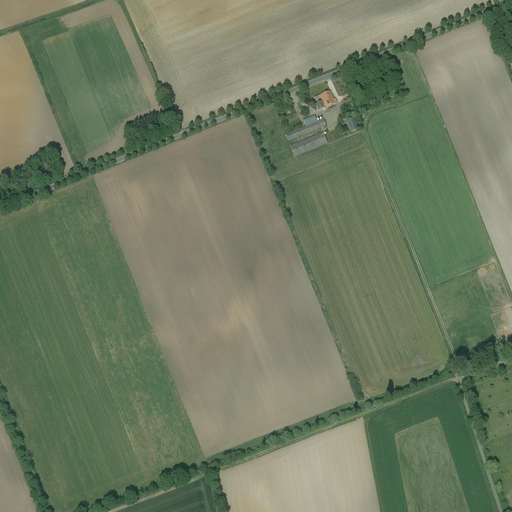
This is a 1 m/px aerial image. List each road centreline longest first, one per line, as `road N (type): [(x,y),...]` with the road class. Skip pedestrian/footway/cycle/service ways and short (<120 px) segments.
road 1 (unclassified): [(0,207),(511,2)]
road 2 (track): [(106,511),(511,357)]
road 3 (unclassified): [(500,511),(458,378)]
